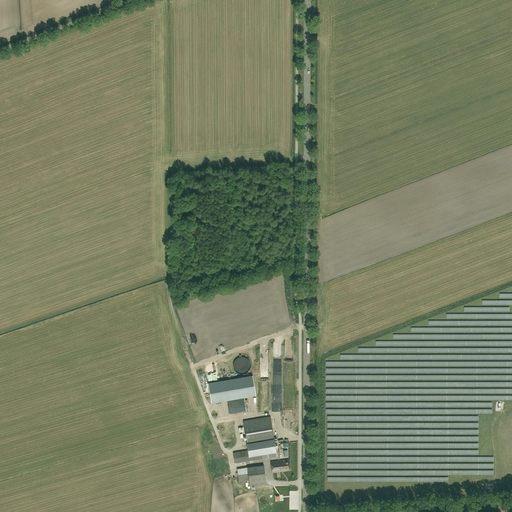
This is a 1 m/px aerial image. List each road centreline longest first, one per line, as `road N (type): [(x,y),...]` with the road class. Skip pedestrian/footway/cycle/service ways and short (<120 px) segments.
road 1 (secondary): [(306,511),(307,0)]
road 2 (unclassified): [(0,50),(132,0)]
road 3 (track): [(307,208),(224,226),(192,207)]
